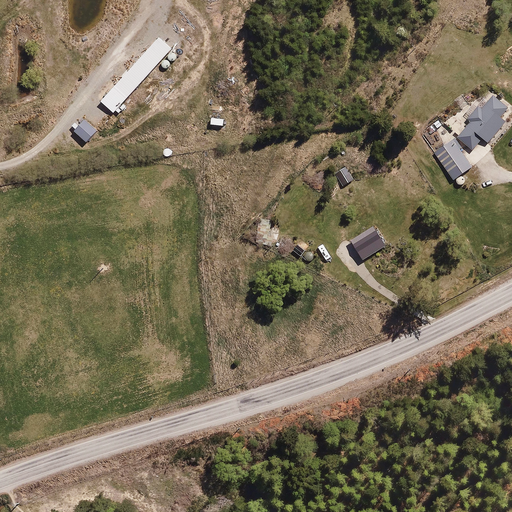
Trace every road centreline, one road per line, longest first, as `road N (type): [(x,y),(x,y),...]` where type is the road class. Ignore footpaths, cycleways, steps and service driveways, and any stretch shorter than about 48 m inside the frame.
road 1 (secondary): [(0,480),(305,384),(511,292)]
road 2 (unclassified): [(0,161),(47,133),(152,0)]
